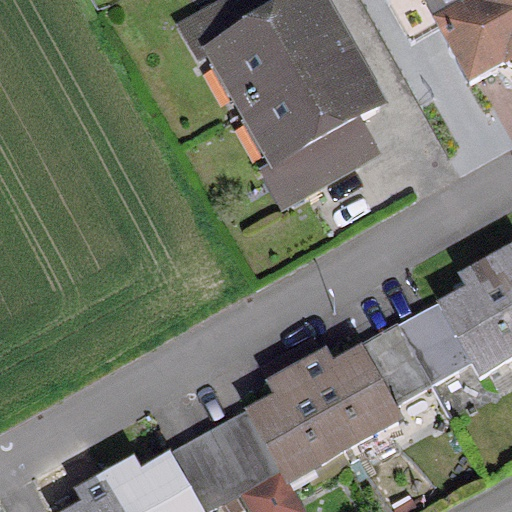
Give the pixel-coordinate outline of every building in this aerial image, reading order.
[(217,52),(208,57),(241,113),(338,59),(305,2),(268,23),(255,0),(235,0),(199,21),(217,52)] [(511,0),(461,0),(466,10),(432,29),(465,87),(511,60),(511,0)] [(370,115),(338,59),(241,113),(273,170),(282,165),(299,196),(351,167),(333,136),(370,115)] [(511,261),(510,257),(484,271),(511,319),(511,261)] [(436,315),(473,383),(511,361),(511,319),(484,271),(459,285),(466,298),(436,315)] [(423,323),(396,338),(425,391),(453,376),(423,323)] [(368,354),(397,407),(425,391),(396,338),(368,354)] [(324,377),(318,365),(292,379),(338,459),(345,470),(388,445),(382,434),(392,427),(354,360),(324,377)] [(244,421),(280,490),(338,459),(292,379),(267,393),(274,405),(244,421)] [(229,429),(203,444),(233,497),(258,483),(229,429)] [(177,459),(207,511),(233,497),(203,444),(177,459)] [(126,472),(101,486),(115,511),(188,511),(163,467),(133,484),(126,472)] [(115,511),(101,486),(76,498),(83,511),(82,511),(115,511)]
